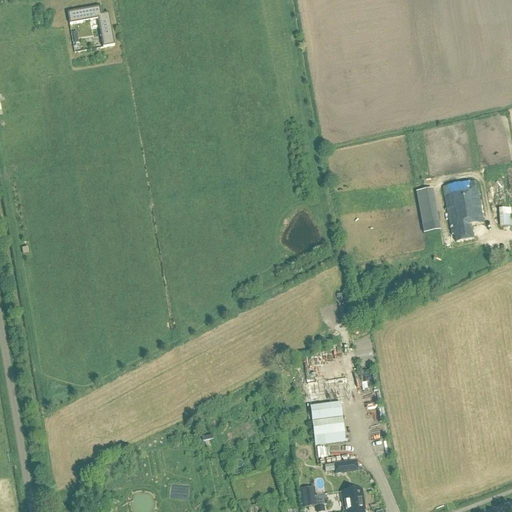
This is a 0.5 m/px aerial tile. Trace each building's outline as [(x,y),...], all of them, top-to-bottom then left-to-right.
[(0,24),(13,22),(11,9),(0,11),(0,24)] [(101,17),(99,9),(67,15),(69,26),(97,21),(103,49),(114,47),(108,15),(101,17)] [(51,46),(27,50),(28,58),(52,54),(51,46)] [(456,241),(456,244),(474,241),(471,228),(484,225),(476,183),(443,189),(453,242),(456,241)] [(432,191),(415,194),(423,235),(439,232),(432,191)] [(511,209),(501,212),(504,230),(511,228),(511,209)] [(331,349),(332,357),(342,356),(342,348),(331,349)] [(340,406),(310,409),(313,439),(322,438),(323,447),(345,444),(344,435),(340,406)] [(340,465),(333,465),(333,466),(334,473),(334,475),(341,475),(357,472),(356,462),(340,465)] [(302,510),(316,508),(313,489),(299,492),(302,510)] [(342,511),(364,511),(362,491),(340,494),(341,498),(341,504),(342,511)]
